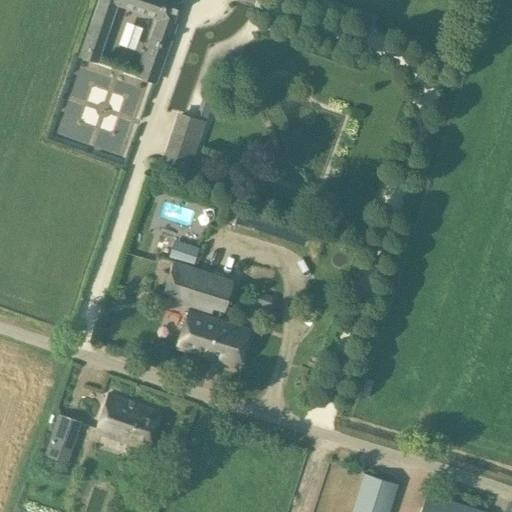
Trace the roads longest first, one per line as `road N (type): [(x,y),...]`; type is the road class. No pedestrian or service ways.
road 1 (unclassified): [(511,492),(0,328)]
road 2 (unknown): [(65,351),(181,26),(199,0)]
